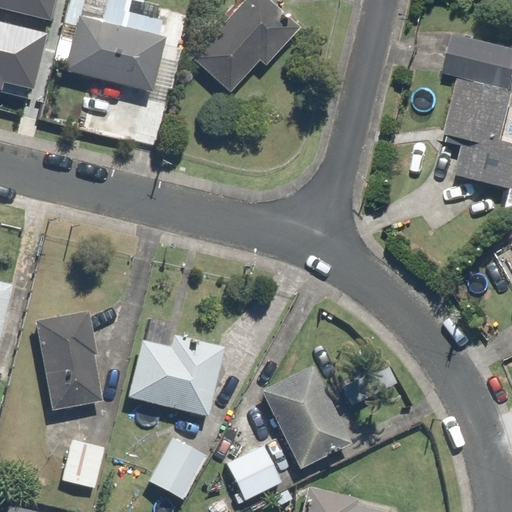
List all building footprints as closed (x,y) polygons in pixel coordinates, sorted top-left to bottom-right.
[(0,0),(0,10),(41,20),(46,0),(0,0)] [(86,0),(83,15),(104,20),(109,0),(86,0)] [(299,28),(294,23),(293,24),(267,0),(244,0),(222,25),(192,57),(230,92),(260,60),(265,65),(299,28)] [(78,16),(65,70),(153,91),(166,37),(78,16)] [(0,27),(0,82),(25,88),(38,36),(0,27)] [(511,141),(504,140),(511,108),(511,88),(511,89),(511,88),(511,48),(454,33),(444,74),(462,78),(448,133),(467,138),(458,174),(508,187),(503,208),(511,201),(511,141)] [(156,85),(171,89),(180,48),(165,44),(156,85)] [(0,331),(11,284),(0,281),(0,331)] [(35,321),(43,363),(52,410),(102,401),(93,354),(97,354),(89,311),(86,312),(35,321)] [(129,397),(208,416),(225,346),(173,334),(170,347),(142,340),(129,397)] [(343,386),(352,404),(395,383),(386,364),(343,386)] [(351,443),(312,365),(261,391),(300,468),(351,443)] [(281,482),(276,471),(294,462),(253,380),(217,446),(239,489),(244,499),(281,482)] [(172,437),(148,481),(181,499),(205,455),(172,437)] [(104,447),(71,439),(62,480),(94,487),(104,447)] [(384,511),(357,505),(358,499),(309,486),(301,511),(384,511)]
